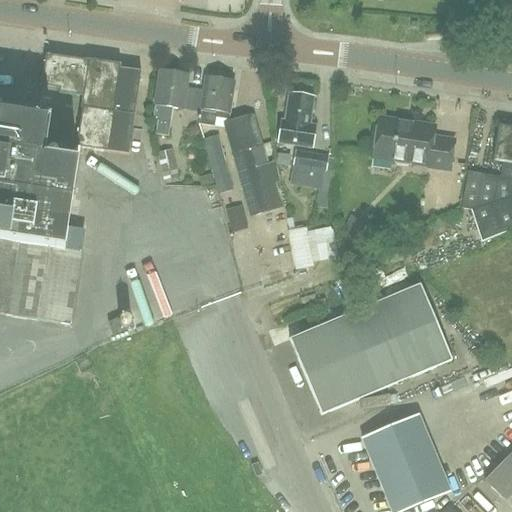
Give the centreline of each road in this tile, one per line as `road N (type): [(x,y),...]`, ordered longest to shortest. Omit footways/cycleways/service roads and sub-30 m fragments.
road 1 (tertiary): [(268,48),(0,11)]
road 2 (tertiary): [(511,81),(268,48)]
road 3 (unclassified): [(314,511),(225,299)]
